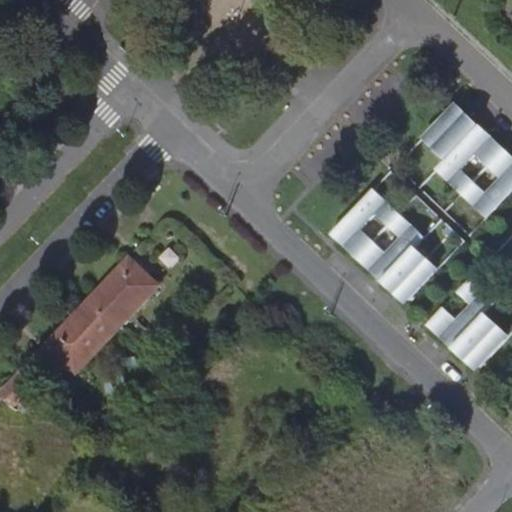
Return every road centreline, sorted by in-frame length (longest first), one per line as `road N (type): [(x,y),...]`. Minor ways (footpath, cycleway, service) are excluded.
road 1 (residential): [(511,460),(234,194)]
road 2 (residential): [(416,7),(234,194)]
road 3 (residential): [(0,307),(169,128)]
road 4 (residential): [(130,91),(0,228)]
road 5 (residential): [(511,96),(416,7)]
